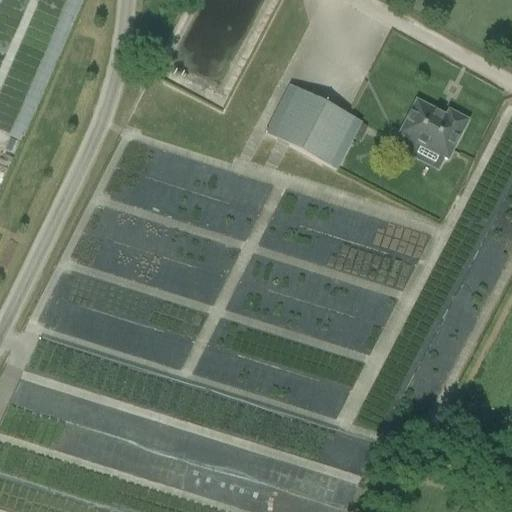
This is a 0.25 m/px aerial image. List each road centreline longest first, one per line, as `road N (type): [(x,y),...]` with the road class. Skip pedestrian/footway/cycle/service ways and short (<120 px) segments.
road 1 (unclassified): [(0,331),(117,80),(125,0)]
road 2 (unclassified): [(511,71),(373,0)]
road 3 (track): [(117,80),(151,90),(196,0)]
